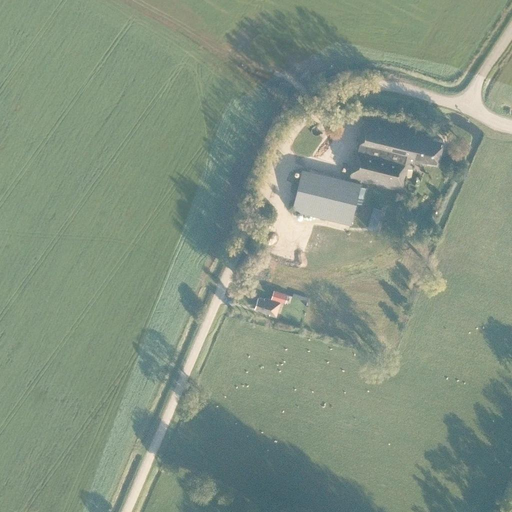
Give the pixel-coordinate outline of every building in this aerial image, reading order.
[(438,162),(443,140),(433,137),(433,135),(421,132),(422,129),(414,127),(414,125),(364,113),(350,177),(402,190),(408,166),(413,168),(415,160),(427,162),(427,160),(438,162)] [(302,167),(292,209),(349,223),(360,181),(302,167)] [(373,206),(367,227),(375,229),(381,208),(373,206)] [(274,289),(271,298),(285,302),(288,294),(274,289)] [(269,313),(276,315),(280,302),(264,297),(264,298),(258,296),(255,307),(270,312),(269,313)]
